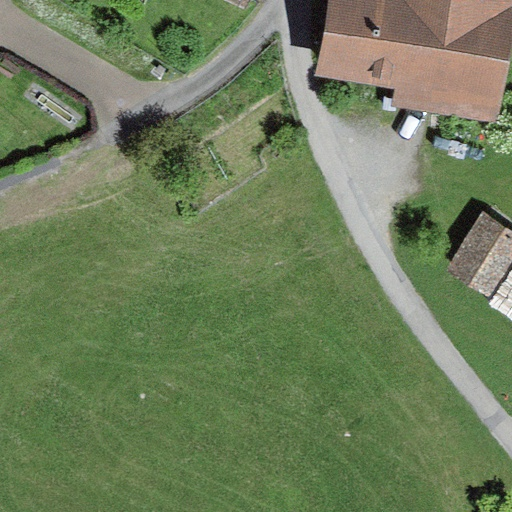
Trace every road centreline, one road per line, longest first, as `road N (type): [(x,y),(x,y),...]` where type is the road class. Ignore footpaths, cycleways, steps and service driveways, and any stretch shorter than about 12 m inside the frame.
road 1 (residential): [(511,437),(375,253),(301,85),(289,1)]
road 2 (residential): [(116,132),(203,83),(289,1)]
